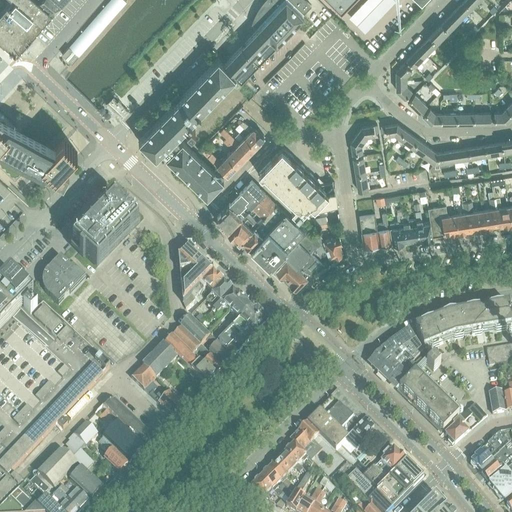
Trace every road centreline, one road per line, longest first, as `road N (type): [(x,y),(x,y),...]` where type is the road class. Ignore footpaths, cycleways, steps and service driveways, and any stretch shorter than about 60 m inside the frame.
road 1 (residential): [(116,382),(176,319),(165,237),(115,188),(61,240)]
road 2 (residential): [(110,142),(246,0)]
road 3 (residential): [(110,142),(37,71),(95,0)]
road 4 (residential): [(199,511),(337,376)]
road 5 (residential): [(336,138),(280,134),(194,224)]
road 6 (residential): [(351,362),(398,322),(511,293)]
road 7 (residential): [(291,317),(172,437)]
road 8 (residential): [(511,128),(426,133),(363,82)]
road 9 (residential): [(511,240),(357,265)]
road 10 (tertiary): [(451,461),(351,362)]
road 11 (tertiary): [(337,376),(437,474)]
road 12 (tertiary): [(291,317),(194,224)]
road 13 (residential): [(357,265),(336,138)]
road 14 (residential): [(116,382),(26,474)]
